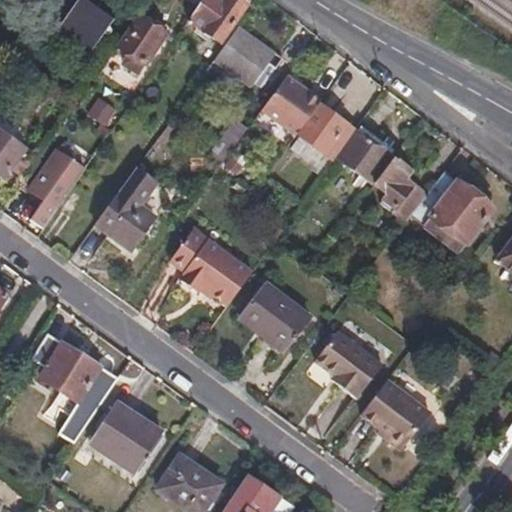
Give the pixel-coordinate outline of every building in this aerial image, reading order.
[(81,0),(56,35),(84,55),(109,22),(91,9),(97,0),(81,0)] [(201,0),(187,22),(218,43),(244,6),(235,0),(201,0)] [(164,36),(136,16),(116,46),(126,54),(119,65),(136,76),(164,36)] [(275,54),(236,27),(211,63),(249,90),(253,85),(259,88),(273,69),(267,65),(275,54)] [(261,109),(296,135),(317,106),(321,101),(285,76),(261,109)] [(119,110),(99,98),(86,116),(107,129),(119,110)] [(334,158),(353,132),(317,106),(296,135),(331,162),(334,158)] [(208,155),(221,164),(246,129),(233,120),(208,155)] [(387,156),(353,132),(334,158),(367,183),(387,156)] [(23,151),(0,134),(0,174),(3,177),(9,170),(18,177),(30,161),(21,154),(23,151)] [(54,208),(56,210),(83,171),(56,154),(30,192),(43,201),(28,222),(40,229),(54,208)] [(241,167),(232,160),(224,169),(236,176),(241,167)] [(403,224),(408,218),(425,196),(405,181),(411,174),(392,160),(373,185),(386,195),(379,205),(403,224)] [(134,169),(93,226),(128,251),(153,217),(138,207),(154,183),(134,169)] [(425,196),(408,218),(456,255),(491,211),(442,174),(425,196)] [(188,233),(181,243),(195,253),(202,242),(188,233)] [(511,240),(495,263),(511,275),(511,240)] [(177,281),(185,287),(213,250),(202,242),(195,253),(181,243),(166,263),(181,274),(177,281)] [(197,288),(226,309),(250,275),(213,250),(185,287),(193,293),(197,288)] [(239,320),(260,337),(286,301),(265,285),(239,320)] [(286,301),(260,337),(282,353),(308,318),(286,301)] [(336,333),(313,362),(332,377),(341,384),(338,388),(354,400),(380,367),(336,333)] [(100,367),(47,334),(32,360),(46,369),(39,380),(78,403),(100,367)] [(116,380),(100,367),(78,403),(58,433),(75,443),(116,380)] [(341,384),(332,377),(329,381),(338,388),(341,384)] [(427,416),(384,382),(358,417),(387,439),(387,444),(394,449),(399,448),(401,450),(427,416)] [(140,427),(143,422),(145,420),(117,402),(112,409),(140,427)] [(162,435),(143,422),(140,427),(112,409),(89,445),(135,475),(162,435)] [(179,457),(177,460),(190,468),(192,465),(179,457)] [(190,468),(177,460),(156,491),(187,511),(203,511),(222,485),(192,465),(190,468)] [(269,511),(279,498),(246,476),(222,511),(269,511)] [(286,511),(291,506),(279,498),(269,511),(286,511)]
